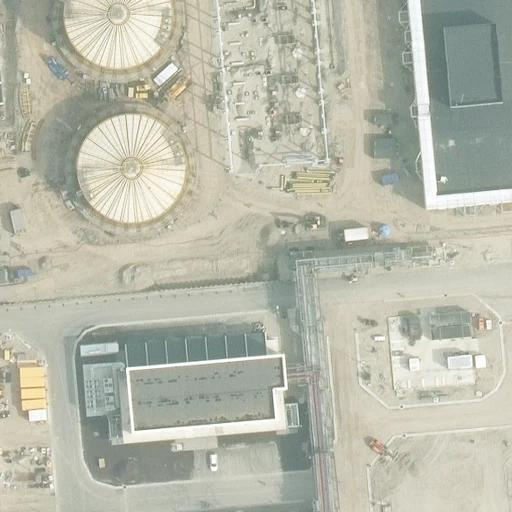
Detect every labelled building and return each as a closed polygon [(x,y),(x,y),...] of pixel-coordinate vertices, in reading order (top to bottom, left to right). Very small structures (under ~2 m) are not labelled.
[(96,64),(108,67),(118,67),(129,65),(139,62),(148,56),(156,49),(162,41),(167,32),(170,21),(171,11),(170,0),(58,0),(57,10),(58,21),(62,33),(68,43),(76,52),(85,59),(96,64)] [(314,0),(212,0),(228,173),(329,164),(314,0)] [(511,0),(405,0),(425,210),(511,202),(511,0)] [(112,220),(123,222),(134,223),(145,221),(154,217),(164,212),(172,205),(178,196),(183,187),(186,177),(187,166),(186,156),(183,146),(179,137),(173,129),(166,122),(158,116),(149,112),(137,109),(125,109),(113,111),(102,116),(92,123),(84,132),(78,142),(74,153),(73,165),(74,177),(77,188),(83,199),(91,208),(101,215),(112,220)] [(282,357),(124,370),(129,435),(274,424),(272,392),(285,391),(282,357)]
